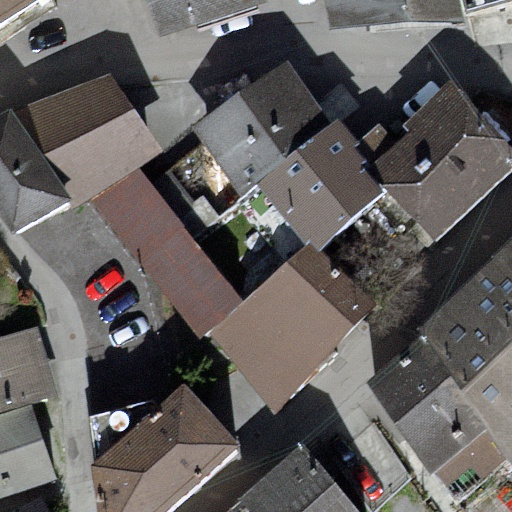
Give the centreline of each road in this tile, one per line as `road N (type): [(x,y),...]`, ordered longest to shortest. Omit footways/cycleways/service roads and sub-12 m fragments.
road 1 (residential): [(199,511),(511,207)]
road 2 (residential): [(316,57),(46,58),(0,66)]
road 3 (residential): [(0,224),(46,279),(66,322),(81,511)]
road 4 (residential): [(511,66),(434,55),(316,57)]
